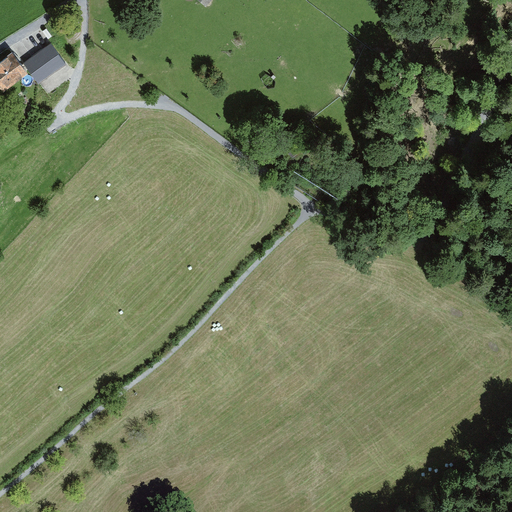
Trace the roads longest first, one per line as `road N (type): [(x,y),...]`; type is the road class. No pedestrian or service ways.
road 1 (track): [(348,218),(173,106),(59,118),(78,79),(84,0)]
road 2 (track): [(348,218),(387,237),(421,239),(511,53)]
